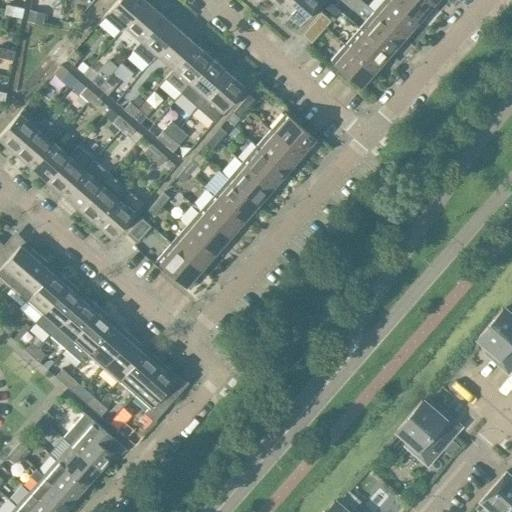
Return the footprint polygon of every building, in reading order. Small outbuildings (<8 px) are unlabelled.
[(124,26),(146,1),(145,0),(117,0),(104,15),(121,30),(125,26),(124,26)] [(272,0),(283,9),(290,0),(272,0)] [(290,0),(283,9),(299,23),(319,0),(290,0)] [(409,31),(418,21),(393,0),(383,0),(373,11),(407,40),(413,34),(409,31)] [(426,0),(393,0),(418,21),(426,11),(430,15),(436,8),(426,0)] [(125,26),(140,39),(140,40),(162,15),(146,1),(124,26),(125,26)] [(13,16),(15,6),(6,4),(4,14),(13,16)] [(24,8),(15,6),(13,16),(22,18),(24,8)] [(30,10),(28,21),(40,23),(42,12),(30,10)] [(315,18),(326,27),(331,20),(321,11),(315,18)] [(373,11),(359,27),(389,54),(398,44),(401,47),(407,40),(373,11)] [(148,63),(157,54),(179,29),(162,15),(140,40),(140,39),(132,49),(148,63)] [(326,27),(315,18),(301,34),(311,43),(326,27)] [(359,27),(345,43),(379,73),(385,66),(381,63),(389,54),(359,27)] [(157,54),(173,68),(195,43),(179,29),(157,54)] [(164,78),(181,92),(211,58),(195,43),(173,68),(164,78)] [(373,80),(379,73),(345,43),(330,60),(360,87),(369,76),(373,80)] [(15,50),(6,48),(4,58),(13,60),(15,50)] [(73,65),(80,56),(73,50),(66,58),(73,65)] [(181,92),(197,107),(227,72),(211,58),(181,92)] [(61,79),(68,71),(61,65),(53,73),(61,79)] [(107,94),(113,87),(121,78),(113,71),(106,80),(105,80),(99,87),(107,94)] [(227,72),(197,107),(214,121),(244,86),(227,72)] [(91,80),(99,87),(105,80),(97,73),(91,80)] [(87,101),(94,94),(86,87),(79,94),(87,101)] [(87,101),(89,102),(85,108),(91,113),(102,101),(94,94),(87,101)] [(240,103),(246,108),(254,99),(248,94),(240,103)] [(138,109),(131,116),(139,123),(146,116),(154,106),(146,99),(138,109)] [(131,116),(138,109),(130,102),(123,109),(131,116)] [(239,117),(246,108),(240,103),(233,112),(239,117)] [(0,133),(0,138),(14,151),(36,127),(40,123),(23,107),(0,133)] [(270,129),(304,158),(310,152),(306,148),(315,138),(285,112),(270,129)] [(120,129),(126,122),(118,115),(112,121),(109,119),(102,128),(113,137),(120,129)] [(44,118),(40,123),(36,127),(14,151),(31,166),(52,141),(60,132),(44,118)] [(171,120),(162,130),(171,137),(179,127),(171,120)] [(126,122),(120,129),(128,136),(134,129),(126,122)] [(212,136),(218,141),(226,132),(220,127),(212,136)] [(270,129),(256,145),(286,171),(294,162),(298,165),(304,158),(270,129)] [(156,137),(164,144),(171,137),(162,130),(156,137)] [(218,141),(212,136),(204,145),(210,150),(218,141)] [(171,137),(164,144),(172,151),(179,144),(171,137)] [(31,166),(47,180),(68,155),(52,141),(31,166)] [(144,151),(152,158),(159,150),(151,143),(144,151)] [(47,180),(63,194),(85,170),(93,159),(77,145),(68,155),(47,180)] [(256,145),(242,161),(275,191),(281,184),(278,181),(286,171),(256,145)] [(159,150),(152,158),(160,165),(167,158),(159,150)] [(184,168),(190,173),(197,164),(191,159),(184,168)] [(242,161),(227,178),(258,204),(266,194),(270,198),(275,191),(242,161)] [(182,182),(190,173),(184,168),(176,177),(182,182)] [(100,183),(85,170),(63,194),(79,208),(101,184),(100,183)] [(79,208),(95,223),(126,188),(109,173),(100,183),(101,184),(79,208)] [(227,178),(213,194),(247,223),(253,217),(249,213),(258,204),(227,178)] [(126,188),(95,223),(112,237),(143,203),(126,188)] [(155,201),(161,206),(169,197),(163,192),(155,201)] [(213,194),(199,210),(229,236),(237,227),(241,230),(247,223),(213,194)] [(161,206),(155,201),(147,210),(153,215),(161,206)] [(199,210),(185,226),(218,256),(224,249),(221,246),(229,236),(199,210)] [(141,217),(126,233),(136,242),(151,226),(141,217)] [(185,226),(171,243),(201,269),(209,259),(213,263),(218,256),(185,226)] [(0,277),(10,287),(39,254),(30,247),(27,250),(20,244),(12,252),(0,241),(0,277)] [(192,278),(201,269),(171,243),(156,259),(190,289),(196,282),(192,278)] [(10,287),(26,300),(51,271),(44,265),(47,262),(39,254),(10,287)] [(26,300),(41,314),(69,281),(61,273),(58,277),(51,271),(26,300)] [(78,288),(69,281),(41,314),(35,321),(50,334),(82,298),(75,292),(78,288)] [(88,304),(82,298),(50,334),(65,348),(100,308),(92,300),(88,304)] [(87,354),(112,325),(105,319),(109,315),(100,308),(65,348),(81,361),(87,354)] [(511,317),(502,308),(478,336),(499,355),(495,359),(507,369),(511,363),(511,317)] [(8,321),(1,328),(8,335),(15,327),(8,321)] [(87,354),(102,367),(131,335),(122,327),(119,331),(112,325),(87,354)] [(102,367),(118,381),(143,352),(136,346),(139,342),(131,335),(102,367)] [(24,349),(32,355),(38,348),(31,341),(24,349)] [(38,348),(32,355),(39,362),(46,354),(38,348)] [(118,381),(133,394),(161,362),(153,354),(150,358),(143,352),(118,381)] [(161,362),(133,394),(148,407),(144,412),(154,421),(176,396),(167,388),(174,379),(167,373),(170,369),(161,362)] [(62,382),(69,375),(62,368),(55,376),(62,382)] [(69,375),(62,382),(70,389),(77,381),(69,375)] [(86,403),(93,409),(100,402),(92,395),(86,403)] [(421,401),(397,429),(412,442),(409,446),(426,461),(458,426),(446,415),(442,419),(421,401)] [(100,402),(93,409),(100,416),(107,408),(100,402)] [(40,418),(47,424),(54,417),(46,410),(40,418)] [(70,443),(70,444),(99,469),(113,453),(104,446),(112,436),(84,412),(63,437),(70,443)] [(41,432),(47,424),(40,418),(34,425),(41,432)] [(13,449),(21,455),(27,448),(20,441),(13,449)] [(70,444),(56,459),(85,484),(99,469),(70,444)] [(14,462),(21,455),(13,449),(7,456),(14,462)] [(56,459),(43,474),(72,500),(85,484),(56,459)] [(482,499),(496,511),(499,511),(511,498),(511,478),(511,479),(504,473),(482,499)] [(43,474),(30,490),(55,511),(61,511),(72,500),(43,474)] [(55,511),(30,490),(16,505),(24,511),(55,511)] [(511,511),(511,498),(499,511),(511,511)] [(346,511),(333,501),(323,511),(354,511),(352,510),(350,511),(346,511)]
